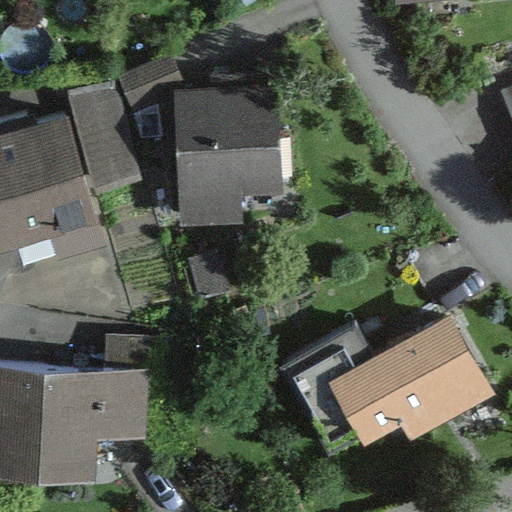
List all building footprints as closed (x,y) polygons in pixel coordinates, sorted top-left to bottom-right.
[(185,79),(171,47),(117,70),(133,107),(173,90),(172,79),(185,79)] [(208,67),(208,78),(185,79),(172,79),(173,90),(179,215),(242,212),(241,185),(281,184),(276,74),(245,76),(244,65),(208,67)] [(114,72),(68,84),(95,186),(141,174),(114,72)] [(511,79),(499,85),(511,115),(511,79)] [(32,103),(0,112),(0,236),(20,230),(28,259),(107,237),(68,101),(35,110),(32,103)] [(220,246),(188,255),(199,294),(231,285),(220,246)] [(367,346),(351,318),(281,357),(328,439),(357,423),(364,435),(400,414),(409,430),(495,382),(448,300),(367,346)] [(175,330),(105,327),(104,354),(0,349),(0,461),(96,465),(98,425),(145,426),(147,384),(173,385),(175,330)]
